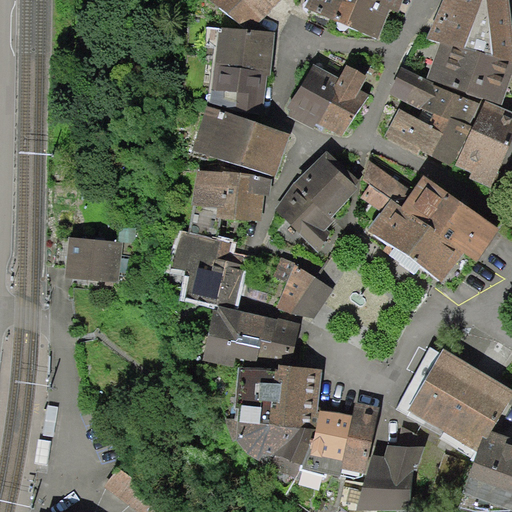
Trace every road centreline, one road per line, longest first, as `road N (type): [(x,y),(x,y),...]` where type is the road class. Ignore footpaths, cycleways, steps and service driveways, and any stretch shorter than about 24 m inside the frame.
road 1 (residential): [(437,303),(389,382),(328,359),(326,338),(291,315),(242,299),(256,239),(299,133)]
road 2 (residential): [(0,301),(59,337),(82,506)]
road 3 (residential): [(299,133),(276,118),(282,87),(311,38),(396,50)]
road 4 (residential): [(358,145),(354,228),(361,246),(437,303)]
road 5 (residential): [(5,0),(0,182)]
road 6 (residential): [(358,145),(399,152),(511,215)]
